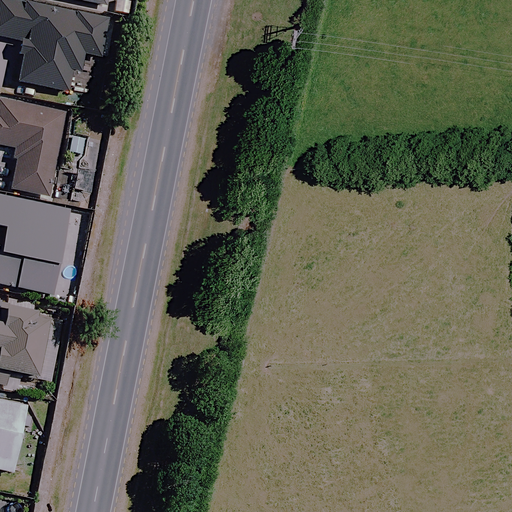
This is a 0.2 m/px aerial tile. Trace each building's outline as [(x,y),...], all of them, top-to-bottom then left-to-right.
[(55,0),(102,9),(104,0),(55,0)] [(0,40),(15,43),(13,52),(19,53),(14,87),(66,95),(69,73),(80,75),(83,57),(106,61),(110,36),(103,35),(105,19),(0,2),(0,40)] [(63,116),(0,103),(0,149),(10,152),(8,162),(13,163),(8,193),(47,200),(63,116)] [(66,213),(0,199),(0,288),(48,298),(66,213)] [(36,372),(41,346),(47,317),(0,307),(0,375),(33,382),(36,372)] [(22,409),(0,404),(0,473),(8,476),(22,409)]
